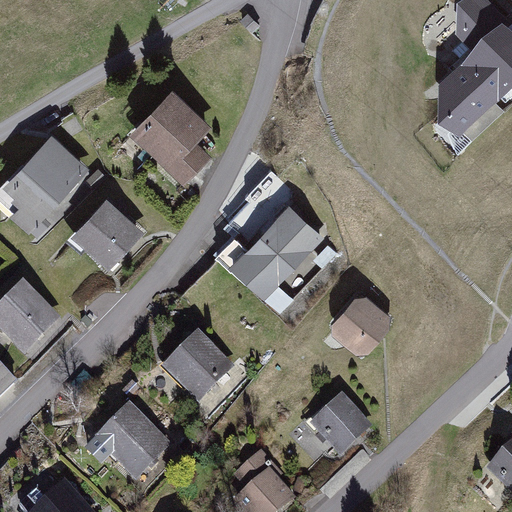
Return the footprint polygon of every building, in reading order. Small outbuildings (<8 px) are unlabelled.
[(464,141),(511,92),(511,31),(486,0),(469,0),(464,4),(457,35),(477,52),(449,79),(443,124),(464,141)] [(213,135),(179,99),(139,138),(185,185),(210,161),(198,149),(213,135)] [(30,237),(78,185),(46,155),(11,192),(27,207),(13,221),(30,237)] [(100,191),(62,227),(71,237),(109,200),(100,191)] [(145,237),(113,205),(77,240),(108,273),(145,237)] [(323,237),(295,209),(249,255),(277,284),(323,237)] [(59,326),(28,294),(0,321),(0,334),(24,360),(59,326)] [(390,324),(364,303),(340,332),(365,353),(390,324)] [(231,375),(203,342),(170,369),(197,402),(231,375)] [(0,401),(19,384),(0,364),(0,401)] [(364,431),(342,406),(314,431),(337,456),(364,431)] [(134,415),(100,443),(132,481),(166,453),(134,415)] [(511,448),(490,469),(511,493),(511,448)] [(273,511),(289,499),(271,477),(238,504),(244,511),(273,511)] [(82,511),(63,490),(37,511),(82,511)]
